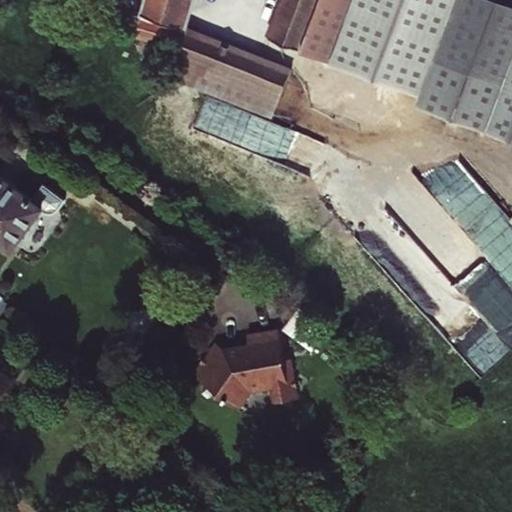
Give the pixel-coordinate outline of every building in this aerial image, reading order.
[(189,29),(196,4),(197,0),(285,0),(272,37),(326,58),(337,30),(343,33),(355,0),(146,0),(137,35),(180,47),(176,56),(242,82),(236,97),(277,113),(294,71),(249,53),(233,47),(238,36),(214,27),(210,37),(189,29)] [(408,0),(355,0),(343,33),(342,35),(430,68),(450,15),(408,0)] [(408,0),(450,15),(455,0),(408,0)] [(430,68),(419,97),(444,107),(440,118),(511,143),(511,0),(455,0),(450,15),(430,68)] [(233,47),(249,53),(251,46),(238,36),(233,47)] [(46,184),(34,199),(0,173),(0,238),(13,248),(44,207),(54,215),(66,199),(46,184)] [(288,360),(282,330),(251,337),(252,346),(242,348),(243,353),(233,354),(227,350),(219,344),(197,376),(224,396),(223,398),(239,408),(251,390),(256,393),(268,391),(271,386),(277,389),(280,404),(303,399),(295,359),(288,360)] [(380,384),(341,354),(324,377),(363,407),(380,384)] [(349,426),(363,407),(324,377),(310,396),(349,426)] [(239,408),(245,412),(256,393),(251,390),(239,408)]
